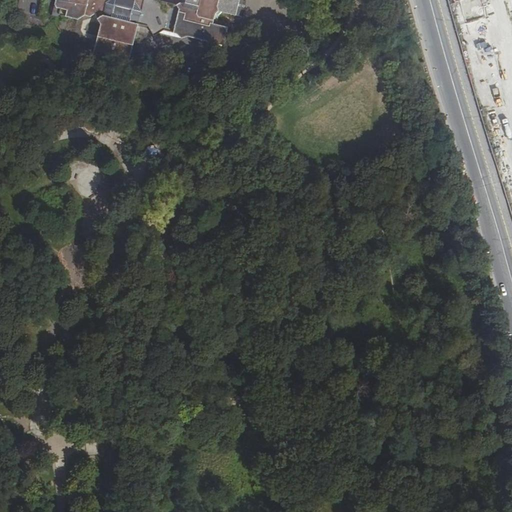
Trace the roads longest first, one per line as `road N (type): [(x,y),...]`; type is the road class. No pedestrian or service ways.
road 1 (primary): [(422,0),(511,311)]
road 2 (primary): [(511,246),(439,0)]
